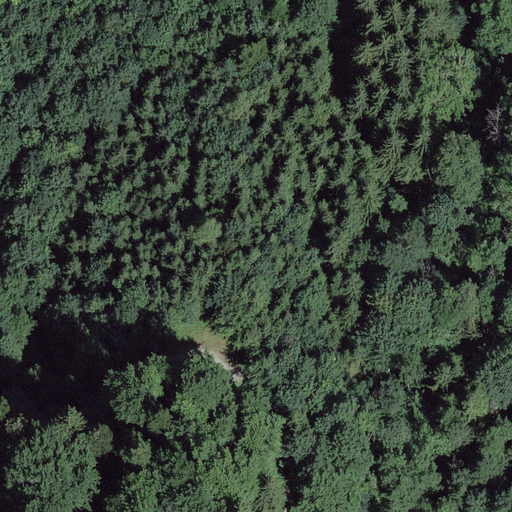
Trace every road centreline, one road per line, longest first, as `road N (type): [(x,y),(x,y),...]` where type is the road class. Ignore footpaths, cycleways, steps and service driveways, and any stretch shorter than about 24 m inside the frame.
road 1 (track): [(289,511),(258,418),(228,372),(200,362),(153,368),(84,416),(0,424)]
road 2 (track): [(330,0),(344,124),(383,188),(431,219),(511,243)]
